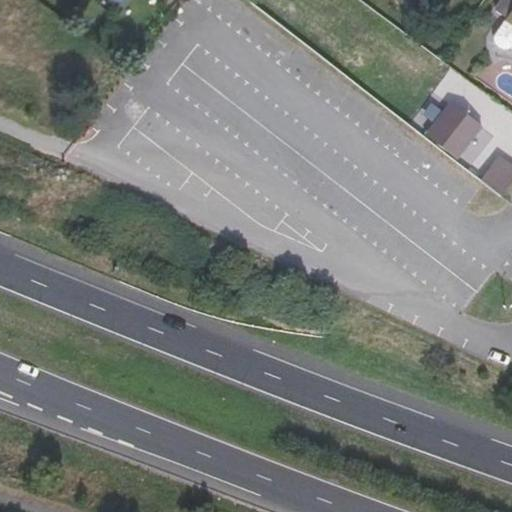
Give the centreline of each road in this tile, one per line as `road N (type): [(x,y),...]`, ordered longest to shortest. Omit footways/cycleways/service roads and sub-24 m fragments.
road 1 (trunk): [(511,463),(0,264)]
road 2 (trunk): [(0,373),(349,511)]
